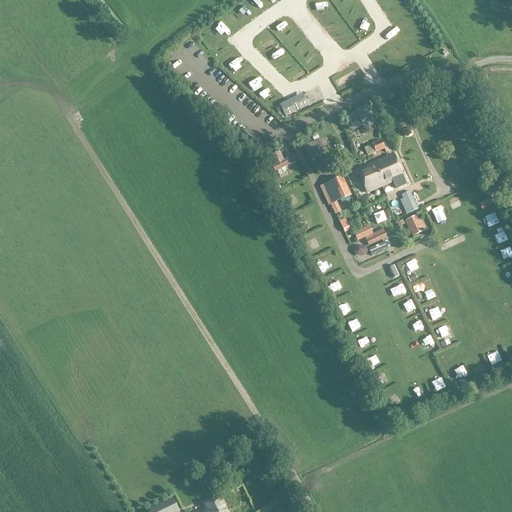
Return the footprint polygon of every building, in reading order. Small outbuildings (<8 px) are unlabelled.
[(307,98),(305,99),(282,110),(285,117),(311,105),(307,98)] [(356,111),(345,117),(352,131),(364,125),(365,128),(375,122),(367,105),(356,110),(356,111)] [(319,140),(303,146),(308,157),(316,153),(317,156),(321,154),(320,152),(323,150),(319,140)] [(376,153),(385,149),(381,140),(372,144),(376,153)] [(284,168),(296,162),(293,155),(283,160),(279,151),(269,156),(274,165),(271,166),(275,172),(277,171),(281,179),(288,176),(284,168)] [(405,184),(402,177),(403,177),(393,155),(375,163),(385,184),(393,181),(396,188),(405,184)] [(385,184),(375,163),(357,170),(366,192),(385,184)] [(331,205),(351,196),(342,177),(320,187),(328,205),(330,204),(331,205)] [(421,181),(412,185),(415,191),(424,186),(421,181)] [(407,193),(413,191),(411,185),(405,187),(407,193)] [(418,210),(418,209),(412,195),(400,200),(401,202),(406,215),(418,210)] [(426,231),(418,215),(405,221),(413,237),(426,231)] [(350,230),(345,218),(339,221),(344,233),(350,230)] [(355,241),(354,250),(363,250),(363,241),(355,241)] [(388,248),(386,242),(369,250),(371,255),(388,248)] [(398,259),(402,268),(415,263),(411,254),(398,259)] [(427,282),(418,286),(422,295),(431,291),(427,282)] [(421,302),(425,311),(431,308),(427,299),(421,302)] [(443,338),(452,333),(447,325),(438,329),(443,338)] [(459,360),(451,365),(456,374),(465,369),(459,360)] [(214,471),(208,474),(212,482),(218,480),(214,471)] [(225,511),(218,496),(203,503),(206,508),(197,511),(225,511)] [(149,510),(150,511),(176,511),(171,500),(149,510)] [(280,511),(281,502),(273,503),(272,511),(280,511)]
